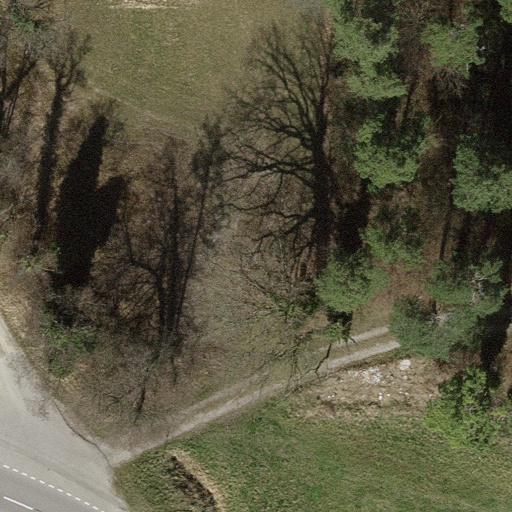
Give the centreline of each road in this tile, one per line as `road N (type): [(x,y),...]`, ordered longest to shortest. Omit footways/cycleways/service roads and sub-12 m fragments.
road 1 (track): [(511,327),(408,342),(264,389),(20,487)]
road 2 (track): [(0,350),(19,389),(20,487)]
